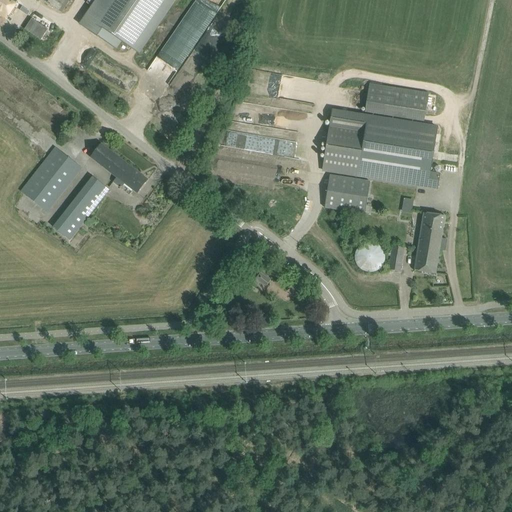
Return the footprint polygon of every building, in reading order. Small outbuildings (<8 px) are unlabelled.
[(17,2),(13,0),(0,0),(0,13),(6,18),(17,2)] [(43,0),(61,12),(69,0),(43,0)] [(138,53),(173,0),(98,0),(81,25),(114,48),(120,40),(138,53)] [(425,114),(429,93),(369,84),(366,105),(425,114)] [(440,174),(430,172),(437,128),(332,111),(322,170),(438,188),(440,174)] [(121,188),(124,183),(137,194),(148,180),(101,144),(90,157),(116,177),(113,182),(121,188)] [(47,213),(75,176),(82,168),(55,148),(20,192),(47,213)] [(370,182),(330,175),(324,208),(365,214),(370,182)] [(70,240),(103,198),(109,190),(93,177),(53,227),(70,240)] [(439,252),(445,216),(424,212),(418,248),(439,252)] [(374,272),(388,258),(372,242),(354,259),(366,272),(371,268),(374,272)] [(404,246),(392,244),(388,270),(400,272),(404,246)] [(435,274),(439,252),(418,248),(415,270),(435,274)] [(265,287),(271,280),(260,273),(255,279),(265,287)]
